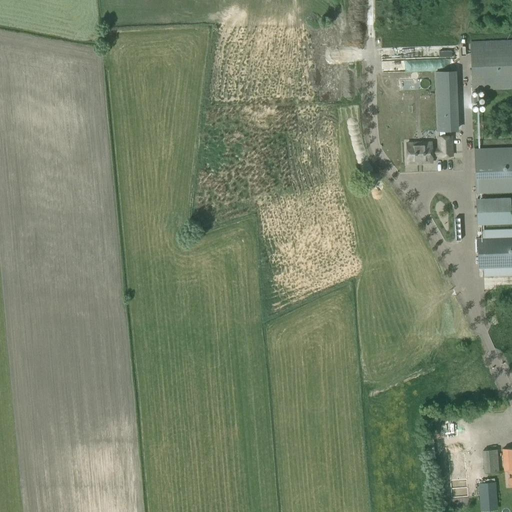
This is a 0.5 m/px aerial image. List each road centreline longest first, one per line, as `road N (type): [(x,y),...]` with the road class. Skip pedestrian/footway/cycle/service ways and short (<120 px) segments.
road 1 (track): [(437,238),(372,140),(369,0)]
road 2 (unclassified): [(511,398),(437,238)]
